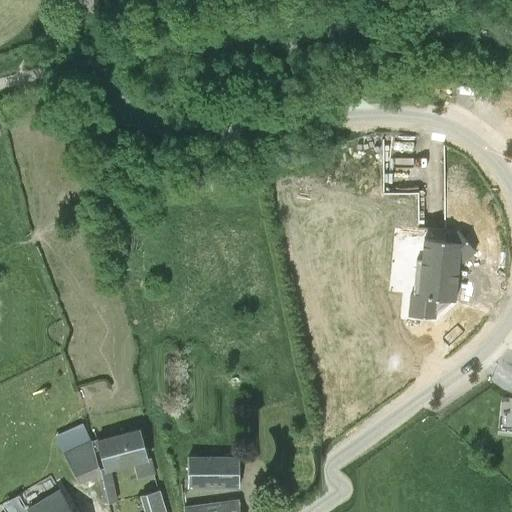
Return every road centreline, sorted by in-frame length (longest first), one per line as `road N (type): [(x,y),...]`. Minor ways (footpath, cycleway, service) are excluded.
road 1 (unclassified): [(511,217),(472,172),(411,151),(198,163),(135,148),(119,134),(91,73),(81,0)]
road 2 (unclassified): [(314,511),(481,392),(511,357)]
